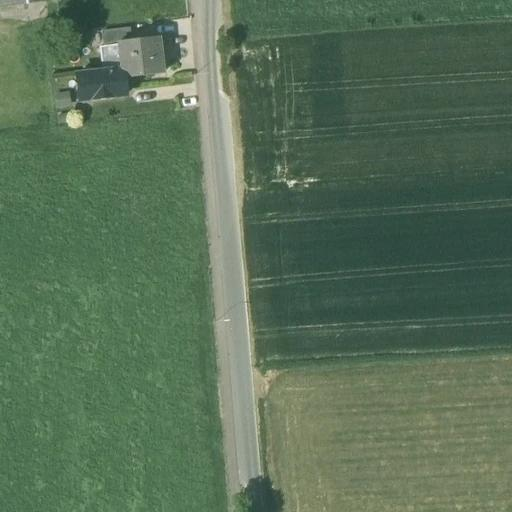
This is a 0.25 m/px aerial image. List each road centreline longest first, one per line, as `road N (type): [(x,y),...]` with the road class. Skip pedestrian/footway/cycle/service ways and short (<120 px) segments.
road 1 (residential): [(210,0),(239,362)]
road 2 (unclassified): [(239,362),(257,511)]
